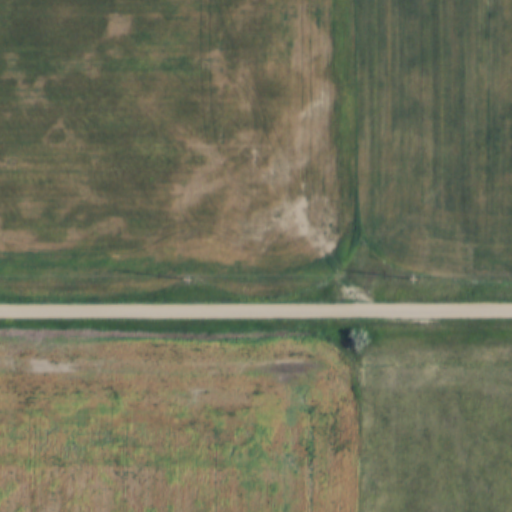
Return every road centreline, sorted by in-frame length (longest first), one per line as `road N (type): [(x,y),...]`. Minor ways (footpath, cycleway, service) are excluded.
road 1 (residential): [(0,310),(511,310)]
road 2 (track): [(357,310),(356,0)]
